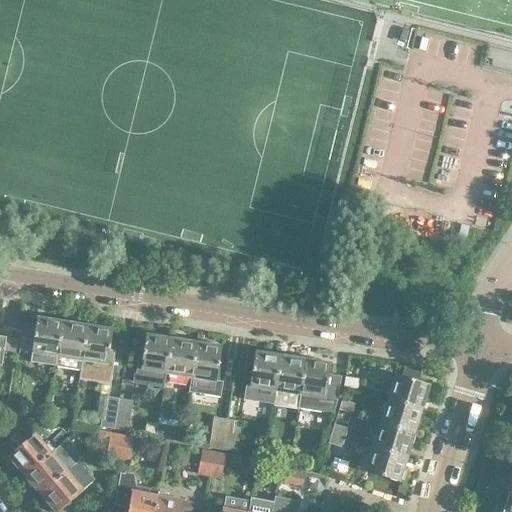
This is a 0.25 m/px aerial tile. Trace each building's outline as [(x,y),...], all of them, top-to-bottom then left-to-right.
[(17,330),(16,339),(14,355),(18,355),(17,361),(54,367),(62,321),(37,317),(36,325),(18,322),(17,330)] [(62,321),(54,367),(79,371),(87,325),(62,321)] [(87,325),(81,361),(104,365),(104,364),(107,365),(113,329),(87,325)] [(146,371),(146,372),(165,375),(171,338),(147,334),(141,370),(146,371)] [(0,364),(2,365),(4,353),(14,355),(16,339),(0,336),(0,364)] [(171,338),(165,375),(190,378),(196,342),(171,338)] [(196,342),(190,378),(191,378),(189,392),(220,397),(223,381),(216,380),(221,346),(196,342)] [(254,388),(274,391),(280,355),(255,351),(249,387),(254,388)] [(274,391),(272,405),(297,409),(305,359),(280,355),(274,391)] [(305,359),(299,395),(300,396),(298,409),(322,413),(321,418),(331,421),(338,400),(341,376),(329,374),(331,364),(305,359)] [(393,377),(386,399),(421,410),(429,384),(396,374),(394,378),(393,377)] [(359,379),(345,377),(344,387),(358,389),(359,379)] [(118,398),(105,396),(100,427),(114,429),(118,398)] [(133,401),(118,398),(114,429),(128,431),(133,401)] [(386,399),(379,423),(414,435),(421,410),(386,399)] [(343,401),(340,411),(354,415),(356,406),(343,401)] [(49,407),(47,421),(57,423),(60,409),(49,407)] [(209,448),(222,450),(228,419),(214,417),(209,448)] [(228,419),(222,450),(237,452),(241,421),(228,419)] [(379,423),(372,447),(406,458),(414,435),(379,423)] [(157,424),(155,438),(179,442),(181,428),(157,424)] [(334,424),(331,434),(345,438),(348,429),(334,424)] [(109,439),(111,432),(99,430),(98,437),(109,439)] [(1,447),(9,456),(8,457),(23,474),(51,451),(39,436),(38,437),(35,434),(28,440),(20,431),(1,447)] [(118,460),(123,434),(111,432),(109,439),(109,440),(105,457),(118,460)] [(130,462),(133,437),(123,434),(118,460),(130,462)] [(331,434),(328,443),(342,447),(345,438),(331,434)] [(282,447),(279,461),(291,463),(293,449),(282,447)] [(372,447),(365,467),(366,467),(365,471),(399,482),(406,458),(372,447)] [(197,475),(209,477),(214,453),(202,450),(197,475)] [(51,451),(23,474),(26,478),(24,480),(31,487),(33,485),(39,493),(69,468),(62,460),(60,462),(51,451)] [(214,453),(209,477),(221,479),(226,455),(214,453)] [(69,468),(39,493),(55,511),(57,511),(86,488),(84,486),(91,480),(76,462),(69,468)] [(277,482),(279,469),(273,468),(271,481),(277,482)] [(305,473),(279,469),(277,482),(302,487),(305,473)] [(112,505),(129,508),(128,511),(154,511),(157,495),(138,491),(138,489),(134,488),(132,475),(118,472),(112,505)] [(511,511),(511,493),(509,492),(504,507),(498,505),(496,511),(511,511)] [(157,495),(154,511),(190,511),(193,502),(184,500),(180,500),(180,499),(157,495)] [(247,511),(248,511),(250,501),(226,496),(222,511),(247,511)]
